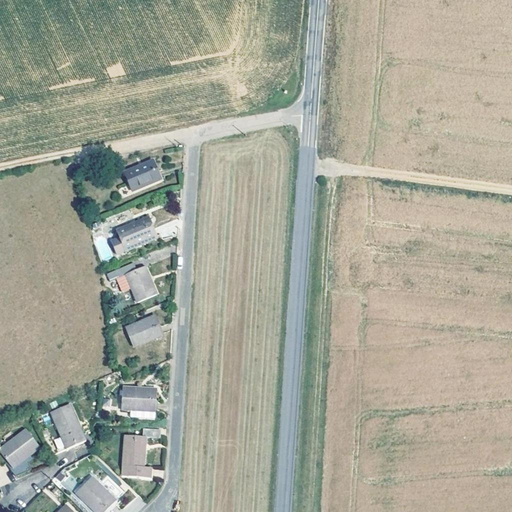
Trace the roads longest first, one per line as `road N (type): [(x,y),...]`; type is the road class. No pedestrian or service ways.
road 1 (secondary): [(284,511),(311,115)]
road 2 (residential): [(195,136),(171,487),(155,511)]
road 3 (track): [(307,166),(511,194)]
